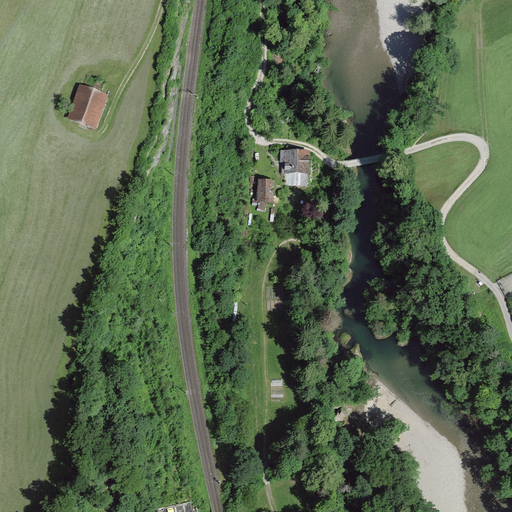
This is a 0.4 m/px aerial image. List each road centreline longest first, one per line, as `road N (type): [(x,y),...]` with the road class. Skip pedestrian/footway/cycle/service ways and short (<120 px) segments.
road 1 (track): [(511,328),(499,297),(441,239),(442,218),(481,168),(479,142),(448,138),(337,166),(306,147),(253,136),(245,120),(264,57),(261,0)]
road 2 (trunk): [(66,0),(176,511)]
road 3 (track): [(163,0),(104,131)]
